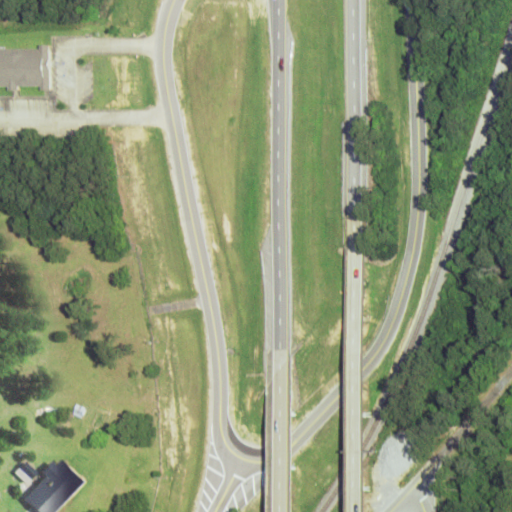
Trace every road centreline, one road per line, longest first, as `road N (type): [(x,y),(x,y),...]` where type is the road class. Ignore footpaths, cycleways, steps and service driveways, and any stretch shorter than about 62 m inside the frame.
road 1 (tertiary): [(167,0),(160,64),(211,314),(219,428),(235,456),(257,463),(281,452),(372,356),(398,293),(416,189),(409,0)]
road 2 (trunk): [(280,0),(290,350)]
road 3 (trunk): [(364,511),(359,213)]
road 4 (trunk): [(359,213),(354,0)]
road 5 (trunk): [(290,350),(291,511)]
road 6 (residential): [(430,465),(511,364)]
